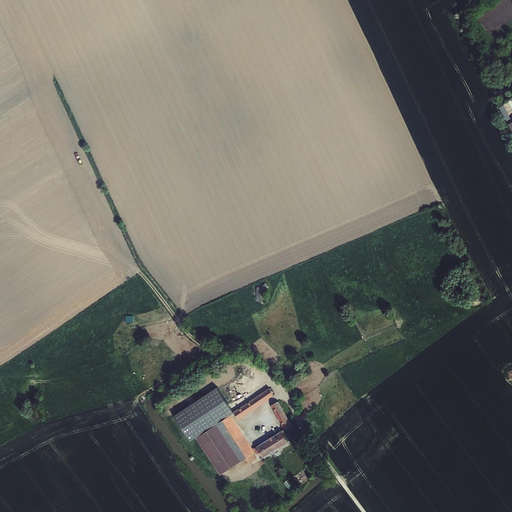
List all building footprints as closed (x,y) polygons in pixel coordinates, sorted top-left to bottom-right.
[(507,120),(511,118),(506,104),(501,105),(507,120)] [(267,301),(268,286),(258,285),(257,301),(267,301)] [(278,395),(272,386),(236,410),(240,417),(271,397),(272,399),(278,395)] [(258,448),(264,458),(291,440),(288,435),(297,429),(280,400),(275,403),(289,427),(258,448)] [(217,416),(222,424),(235,444),(245,459),(258,451),(233,413),(230,415),(227,410),(217,416)] [(210,421),(215,428),(222,424),(217,416),(210,421)] [(245,459),(235,444),(229,449),(238,464),(245,459)] [(261,456),(258,451),(245,459),(249,465),(261,456)] [(280,452),(276,455),(282,465),(286,462),(280,452)]
